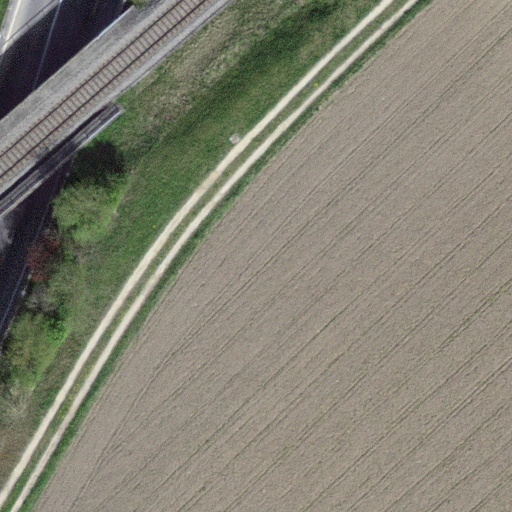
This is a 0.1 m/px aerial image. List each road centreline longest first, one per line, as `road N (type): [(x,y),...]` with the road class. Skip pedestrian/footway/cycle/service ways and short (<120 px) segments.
road 1 (track): [(419,0),(172,224),(0,506)]
road 2 (primary): [(46,0),(0,135)]
